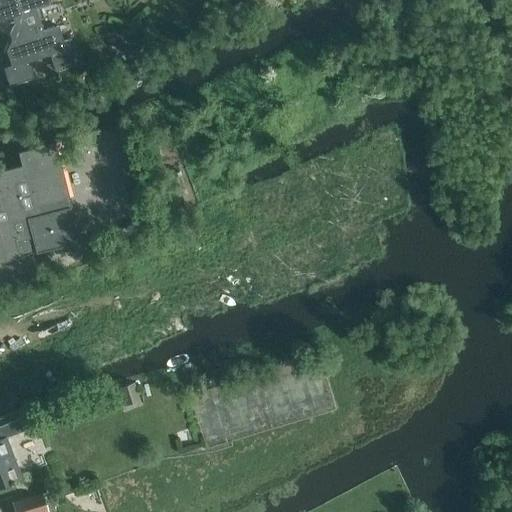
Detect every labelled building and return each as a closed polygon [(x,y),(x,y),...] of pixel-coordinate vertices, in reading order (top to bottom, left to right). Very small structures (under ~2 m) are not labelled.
[(0,0),(0,20),(12,16),(14,23),(9,33),(11,41),(6,51),(11,66),(4,69),(9,85),(32,77),(27,62),(50,55),(55,70),(79,62),(71,38),(63,41),(58,25),(43,30),(40,23),(25,28),(23,20),(28,11),(51,3),(50,0),(0,0)] [(272,0),(253,0),(258,17),(276,12),(272,0)] [(244,3),(209,15),(216,36),(251,24),(244,3)] [(0,261),(27,255),(27,253),(35,251),(36,253),(80,241),(55,142),(18,152),(18,153),(20,153),(23,165),(0,170),(0,261)] [(116,390),(124,413),(144,406),(136,382),(116,390)] [(30,428),(26,416),(0,426),(0,486),(20,478),(5,437),(30,428)] [(42,493),(11,502),(14,511),(45,511),(47,511),(42,493)]
